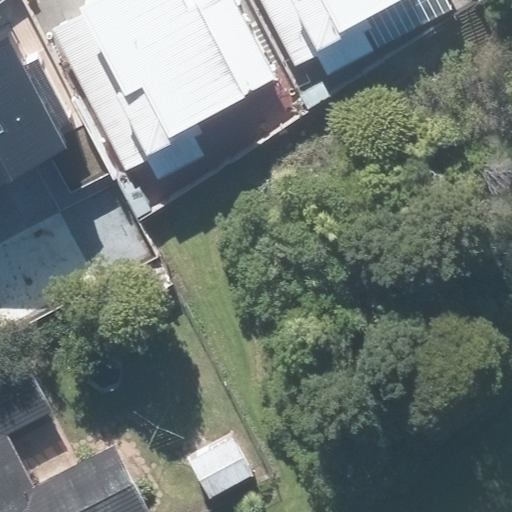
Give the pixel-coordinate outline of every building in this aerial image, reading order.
[(164,170),(212,143),(195,112),(283,64),(247,0),(95,0),(58,21),(132,154),(150,144),(164,170)] [(272,0),(299,53),(319,42),(331,65),(380,40),(368,17),(376,13),(372,6),(383,0),(272,0)] [(0,183),(62,155),(10,40),(0,43),(0,183)] [(0,364),(0,511),(137,511),(159,500),(122,431),(39,475),(13,426),(57,403),(28,350),(0,364)] [(236,424),(189,452),(213,492),(260,464),(236,424)]
